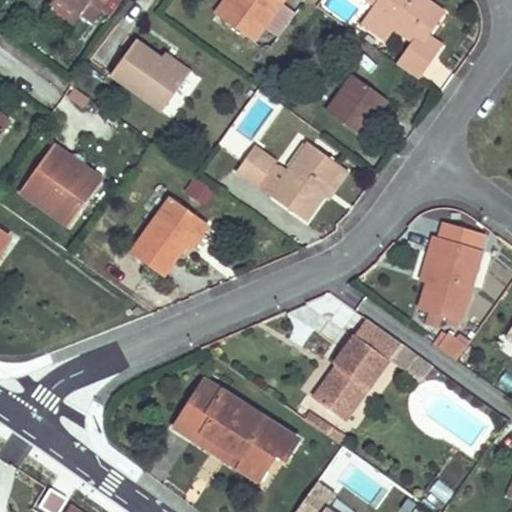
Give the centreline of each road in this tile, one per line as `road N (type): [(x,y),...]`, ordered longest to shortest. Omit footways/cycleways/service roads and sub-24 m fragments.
road 1 (residential): [(421,164),(334,268),(60,381),(21,414)]
road 2 (unknown): [(334,268),(511,401)]
road 3 (residential): [(150,511),(21,414)]
road 4 (residential): [(511,47),(421,164)]
